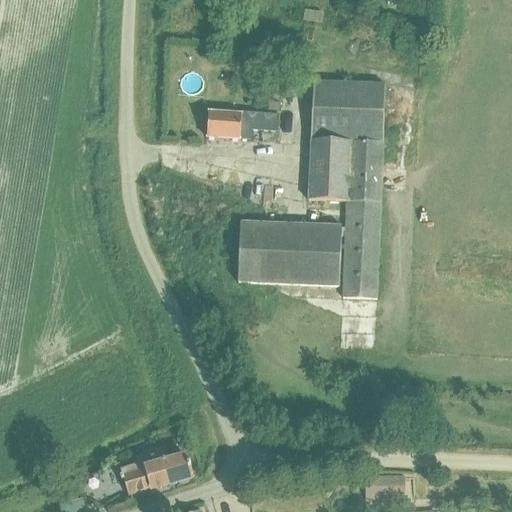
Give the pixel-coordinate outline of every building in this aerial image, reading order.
[(304,11),(303,21),(321,24),(323,14),(304,11)] [(258,60),(257,72),(269,73),(270,61),(258,60)] [(313,81),(308,202),(347,204),(343,302),(378,304),(382,205),(381,205),(385,84),(313,81)] [(269,104),(268,113),(280,114),(281,105),(269,104)] [(209,114),(207,139),(248,142),(250,142),(251,132),(278,134),(279,116),(242,113),(241,116),(209,114)] [(342,229),(249,225),(240,224),(238,284),(253,285),(340,289),(342,229)] [(127,490),(129,497),(193,479),(191,471),(193,471),(189,458),(188,459),(187,458),(169,463),(166,454),(149,459),(150,462),(122,470),(124,476),(121,477),(125,490),(127,490)] [(405,479),(366,479),(366,501),(405,500),(405,479)]
